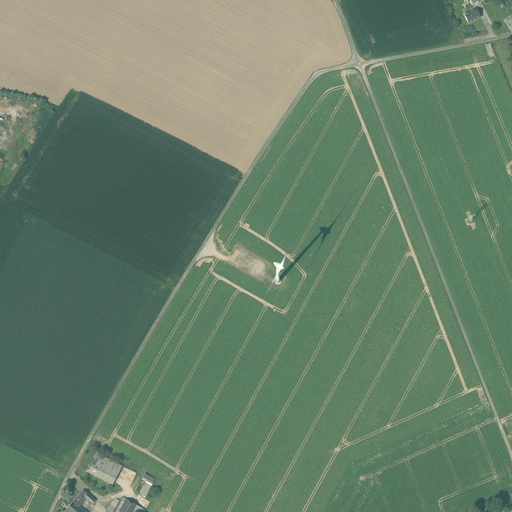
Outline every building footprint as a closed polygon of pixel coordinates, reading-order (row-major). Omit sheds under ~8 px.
[(475,9),(468,12),(469,15),(465,17),(468,23),(479,17),(475,9)] [(122,466),(96,453),(86,471),(112,485),(122,466)] [(145,482),(152,485),(155,479),(145,474),(142,480),(145,482)] [(152,485),(145,482),(138,496),(144,499),(152,485)] [(83,491),(74,502),(79,506),(86,499),(92,505),(95,501),(83,491)] [(118,505),(115,510),(118,511),(119,511),(126,500),(122,498),(120,502),(118,505)] [(114,500),(110,505),(111,505),(115,509),(118,505),(120,502),(117,499),(114,500)] [(119,511),(133,511),(137,506),(126,500),(119,511)] [(74,502),(65,511),(75,511),(77,511),(76,510),(79,506),(74,502)]
